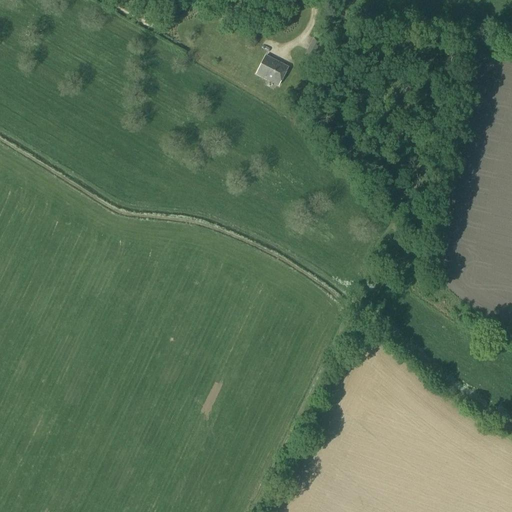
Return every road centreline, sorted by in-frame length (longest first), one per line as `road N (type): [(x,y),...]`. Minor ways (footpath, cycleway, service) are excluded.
road 1 (track): [(251,511),(375,251),(422,183),(397,86),(366,42)]
road 2 (track): [(388,233),(407,249),(427,252),(465,54)]
road 3 (track): [(318,0),(366,42),(511,59)]
road 4 (track): [(99,0),(158,36),(202,0)]
